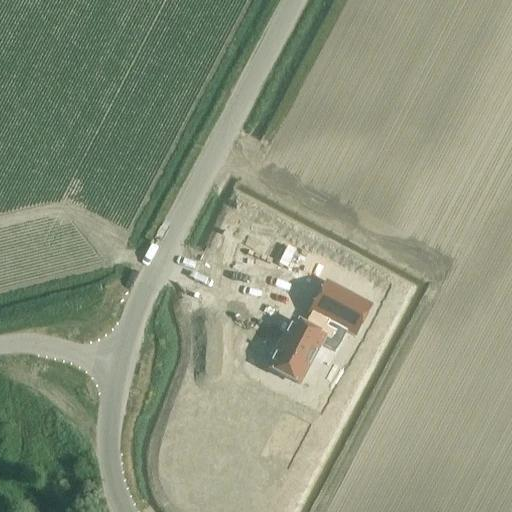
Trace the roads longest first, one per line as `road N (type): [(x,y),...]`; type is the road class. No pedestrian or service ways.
road 1 (tertiary): [(116,369),(158,260),(294,0)]
road 2 (track): [(158,260),(117,261),(0,290)]
road 3 (tertiary): [(122,511),(108,466),(116,369)]
